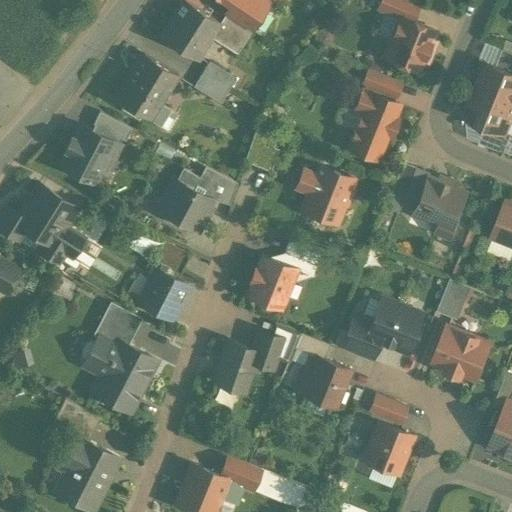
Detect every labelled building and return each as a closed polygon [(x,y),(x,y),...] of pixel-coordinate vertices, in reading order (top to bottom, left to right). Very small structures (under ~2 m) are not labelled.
[(217,20),(185,0),(181,0),(173,13),(159,34),(165,38),(194,57),(208,34),(217,20)] [(265,0),(226,0),(230,3),(224,12),(248,27),(265,0)] [(417,3),(411,0),(379,0),(377,7),(399,16),(399,15),(411,19),(417,3)] [(248,27),(224,12),(218,20),(217,20),(208,34),(236,52),(250,28),(248,27)] [(411,19),(399,15),(399,16),(384,54),(417,68),(422,57),(424,58),(432,40),(429,39),(433,29),(411,19)] [(511,51),(501,47),(494,64),(511,71),(511,51)] [(176,73),(144,54),(134,70),(131,68),(114,96),(147,116),(164,88),(166,89),(176,73)] [(235,76),(207,59),(200,71),(227,88),(235,76)] [(511,71),(494,64),(484,60),(473,89),(511,104),(511,71)] [(379,73),(367,67),(361,82),(363,83),(361,87),(372,91),(379,73)] [(227,88),(200,71),(191,85),(219,102),(227,88)] [(372,91),(361,87),(353,107),(361,110),(347,145),(376,157),(386,132),(389,134),(396,117),(393,116),(398,102),(372,91)] [(511,108),(511,104),(473,89),(462,115),(484,124),(503,131),(503,130),(511,108)] [(79,115),(56,159),(93,178),(98,168),(107,172),(128,126),(95,109),(90,120),(79,115)] [(503,131),(484,124),(477,142),(502,152),(510,133),(503,130),(503,131)] [(277,134),(255,125),(251,136),(272,145),(277,134)] [(272,145),(251,136),(243,159),(269,169),(278,147),(272,145)] [(415,165),(401,160),(388,193),(402,199),(415,165)] [(352,177),(317,163),(314,172),(302,168),(296,184),(307,189),(300,206),(335,220),(342,203),(346,204),(352,188),(349,186),(352,177)] [(235,180),(204,164),(198,175),(181,166),(175,178),(210,197),(228,202),(235,180)] [(445,182),(426,174),(412,209),(426,214),(424,218),(435,222),(439,211),(455,218),(466,190),(453,185),(455,181),(447,177),(445,182)] [(175,178),(172,177),(162,195),(168,199),(162,210),(164,211),(162,216),(178,225),(181,220),(196,228),(202,217),(201,215),(210,197),(175,178)] [(75,205),(37,181),(18,212),(14,219),(25,226),(43,237),(50,242),(64,224),(75,205)] [(511,201),(505,199),(491,234),(511,242),(511,201)] [(18,212),(4,204),(0,211),(0,227),(18,239),(25,226),(14,219),(18,212)] [(455,218),(439,211),(435,222),(431,231),(450,239),(458,219),(455,218)] [(82,235),(64,224),(50,242),(43,237),(36,247),(54,259),(59,257),(64,250),(70,254),(82,235)] [(321,251),(287,238),(278,260),(295,267),(290,280),(311,275),(321,251)] [(278,260),(261,253),(256,267),(254,266),(249,277),(251,278),(246,292),(262,298),(265,291),(282,298),(290,280),(295,267),(278,260)] [(19,266),(0,256),(0,288),(6,292),(19,266)] [(187,283),(154,266),(137,300),(169,317),(187,283)] [(449,276),(436,309),(456,317),(469,284),(449,276)] [(421,312),(380,295),(370,321),(365,333),(377,338),(379,338),(382,337),(389,339),(391,343),(406,349),(421,312)] [(140,316),(109,299),(100,316),(105,318),(100,329),(127,343),(140,316)] [(370,321),(352,314),(339,346),(369,358),(377,338),(365,333),(370,321)] [(299,330),(273,319),(268,332),(282,336),(275,357),(287,361),(293,346),(299,330)] [(489,340),(447,323),(432,359),(447,365),(446,368),(459,374),(460,371),(474,376),(489,340)] [(268,332),(258,328),(251,347),(261,351),(258,361),(271,366),(275,357),(282,336),(268,332)] [(127,343),(100,329),(94,340),(90,338),(85,339),(80,349),(81,355),(85,357),(83,362),(100,371),(91,389),(129,409),(155,358),(127,343)] [(329,342),(299,330),(293,346),(315,354),(315,353),(323,356),(329,342)] [(251,347),(227,339),(213,378),(243,389),(250,366),(255,368),(258,361),(261,351),(251,347)] [(323,356),(315,353),(315,354),(300,390),(333,404),(349,367),(323,356)] [(511,390),(511,373),(505,371),(492,404),(503,408),(507,398),(509,399),(511,390)] [(216,400),(232,404),(236,387),(220,383),(216,400)] [(100,415),(64,396),(49,424),(71,435),(72,432),(87,440),(100,415)] [(511,400),(509,399),(507,398),(503,408),(489,444),(511,452),(511,400)] [(411,433),(377,420),(362,457),(396,470),(411,433)] [(87,440),(72,432),(71,435),(57,460),(68,466),(68,468),(57,489),(90,507),(117,455),(87,440)] [(294,480),(227,453),(219,473),(227,476),(226,478),(285,502),(294,480)] [(190,462),(174,502),(200,511),(212,511),(226,478),(227,476),(219,473),(190,462)]
